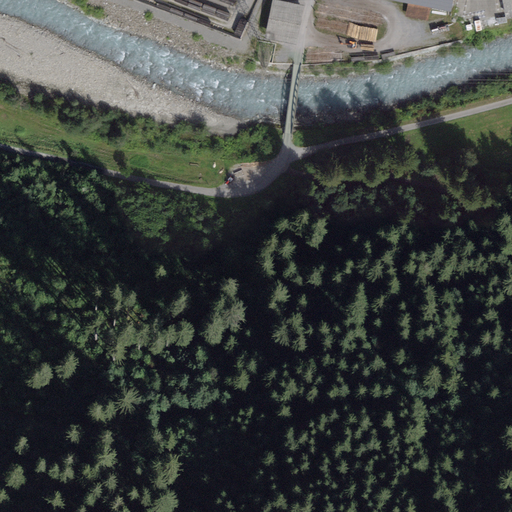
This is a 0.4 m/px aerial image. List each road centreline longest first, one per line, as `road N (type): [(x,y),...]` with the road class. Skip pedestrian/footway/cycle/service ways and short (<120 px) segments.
road 1 (residential): [(283,156),(271,174),(229,186),(160,183),(0,144)]
road 2 (track): [(511,100),(283,156)]
road 3 (unclassified): [(310,0),(283,156)]
